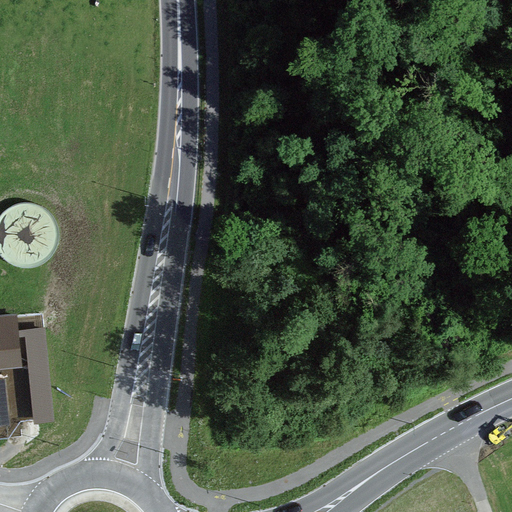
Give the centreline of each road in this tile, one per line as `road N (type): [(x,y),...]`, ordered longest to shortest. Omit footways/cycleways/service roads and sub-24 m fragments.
road 1 (primary): [(115,477),(134,428),(172,195),(173,0)]
road 2 (secondary): [(511,395),(420,440),(326,511)]
